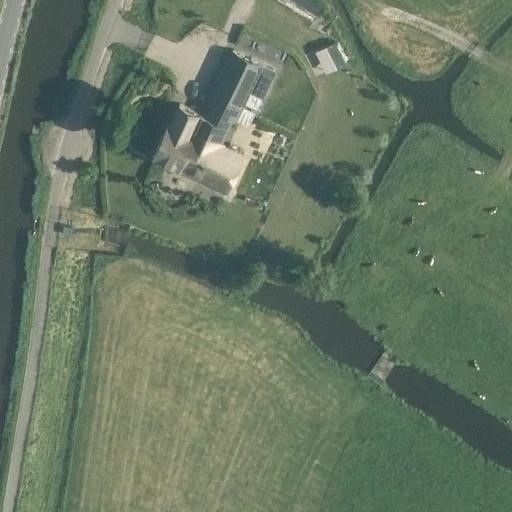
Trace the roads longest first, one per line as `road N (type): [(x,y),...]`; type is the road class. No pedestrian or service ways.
road 1 (unclassified): [(10,511),(53,222),(79,106),(117,0)]
road 2 (track): [(511,160),(372,383),(261,511)]
road 3 (track): [(511,74),(467,44),(359,0)]
